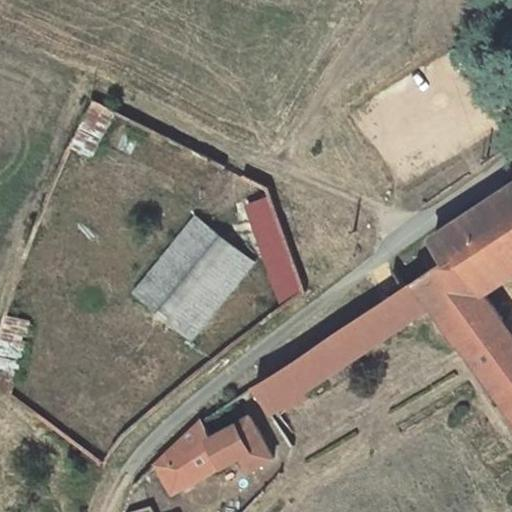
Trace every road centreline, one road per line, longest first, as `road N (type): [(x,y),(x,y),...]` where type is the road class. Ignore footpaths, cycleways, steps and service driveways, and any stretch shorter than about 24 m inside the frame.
road 1 (track): [(109,511),(135,445),(415,230),(511,174)]
road 2 (track): [(415,230),(0,41)]
